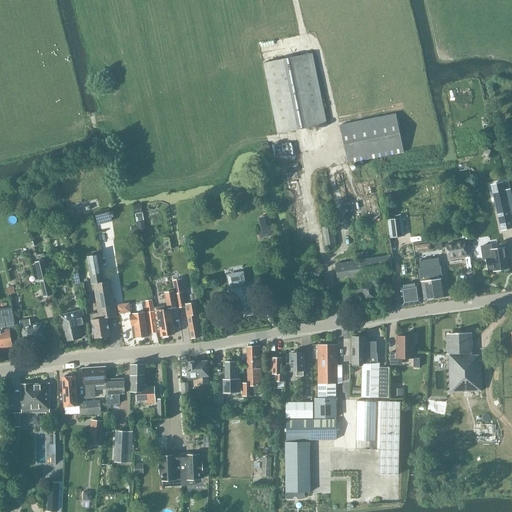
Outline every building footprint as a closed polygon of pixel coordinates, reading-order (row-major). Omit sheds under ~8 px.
[(264,63),(278,134),(327,124),(313,53),(264,63)] [(404,152),(396,114),(340,125),(348,164),(404,152)] [(496,152),(486,148),(484,154),(493,159),(496,152)] [(291,165),(281,166),(283,176),(293,174),(291,165)] [(505,191),(504,189),(492,191),(501,230),(511,227),(511,222),(511,221),(511,198),(510,189),(505,191)] [(95,212),(98,222),(111,218),(109,209),(95,212)] [(265,230),(259,232),(261,238),(275,235),(270,216),(262,218),(265,230)] [(400,218),(388,219),(390,238),(403,236),(400,218)] [(146,232),(144,221),(137,222),(139,233),(146,232)] [(322,227),(325,247),(336,246),(333,226),(322,227)] [(480,260),(480,239),(472,239),(472,247),(470,247),(470,259),(480,260)] [(464,241),(446,244),(448,256),(466,253),(464,241)] [(424,248),(424,244),(415,245),(416,253),(422,252),(424,248)] [(491,245),(481,246),(483,260),(486,260),(488,270),(494,269),(494,271),(508,269),(506,256),(510,256),(509,247),(492,250),(491,245)] [(359,259),(335,263),(339,281),(349,279),(359,278),(359,279),(394,272),(391,254),(369,257),(368,251),(358,253),(359,259)] [(100,254),(87,256),(92,284),(94,284),(99,313),(91,314),(95,339),(110,336),(107,318),(117,316),(111,280),(105,282),(100,254)] [(438,258),(420,261),(421,269),(420,269),(422,281),(421,281),(424,300),(445,297),(442,278),(440,266),(439,266),(438,258)] [(298,269),(316,280),(322,270),(305,259),(298,269)] [(44,260),(36,262),(44,297),(52,296),(44,260)] [(76,260),(66,261),(67,268),(70,268),(72,276),(72,281),(80,279),(79,275),(77,260),(76,260)] [(244,267),(226,270),(229,289),(229,290),(231,290),(231,294),(229,296),(230,299),(233,300),(234,310),(245,308),(245,309),(251,308),(250,307),(260,305),(256,284),(248,286),(244,267)] [(350,285),(349,285),(351,296),(362,295),(363,302),(379,300),(376,281),(360,284),(359,279),(359,278),(349,279),(350,285)] [(181,279),(174,281),(174,285),(178,307),(186,306),(185,304),(186,304),(182,283),(181,279)] [(400,287),(402,306),(422,303),(420,291),(419,284),(400,287)] [(7,288),(8,295),(15,293),(13,286),(7,288)] [(166,292),(168,308),(176,307),(174,290),(166,292)] [(117,303),(118,314),(130,313),(129,302),(117,303)] [(186,304),(185,304),(186,306),(191,338),(202,337),(196,302),(186,304)] [(165,306),(154,307),(158,332),(161,332),(161,336),(175,334),(173,318),(172,318),(171,311),(166,312),(165,309),(165,306)] [(18,340),(12,307),(0,309),(0,348),(13,346),(12,341),(18,340)] [(86,324),(83,310),(60,315),(66,341),(83,337),(80,325),(86,324)] [(145,312),(130,314),(132,325),(134,324),(136,338),(148,336),(148,333),(150,333),(157,332),(155,318),(154,311),(145,312)] [(21,326),(24,344),(46,340),(42,323),(31,325),(30,320),(20,322),(21,326)] [(471,334),(448,335),(449,354),(450,393),(482,391),(481,355),(471,355),(471,334)] [(353,366),(362,366),(361,397),(389,397),(389,367),(380,367),(379,363),(377,362),(377,353),(376,341),(366,342),(366,336),(352,336),(352,365),(353,365),(353,366)] [(390,365),(398,365),(398,358),(414,358),(414,336),(397,336),(397,352),(390,352),(390,365)] [(243,394),(258,393),(258,386),(261,386),(261,345),(248,347),(248,386),(242,386),(243,394)] [(318,345),(318,368),(318,398),(314,398),(315,417),(336,417),(336,398),(335,398),(334,384),(338,384),(337,345),(318,345)] [(290,363),(285,363),(285,371),(297,371),(297,376),(304,376),(303,371),(305,371),(304,353),(298,353),(297,352),(293,353),(291,354),(289,354),(290,363)] [(346,379),(346,357),(338,357),(338,379),(346,379)] [(284,381),(284,380),(285,375),(282,375),(282,358),(273,358),(272,374),(275,375),(275,381),(284,381)] [(227,363),(226,363),(226,368),(227,380),(227,391),(235,391),(235,398),(242,398),(242,387),(240,387),(240,380),(238,380),(237,368),(235,368),(235,362),(233,362),(233,361),(232,359),(229,360),(227,361),(227,363)] [(187,381),(196,380),(196,378),(203,377),(203,384),(208,383),(207,363),(194,364),(194,362),(186,362),(187,381)] [(131,368),(131,391),(137,391),(137,401),(146,401),(146,403),(156,403),(155,385),(144,386),(144,385),(144,364),(131,365),(131,368)] [(107,382),(106,368),(83,369),(85,399),(95,398),(94,384),(106,384),(106,383),(107,382)] [(65,377),(63,377),(65,407),(79,406),(78,391),(76,391),(75,376),(71,377),(70,375),(66,375),(65,377)] [(107,380),(108,405),(111,405),(111,403),(120,403),(120,393),(125,393),(125,378),(116,378),(116,380),(114,380),(113,378),(107,379),(107,380)] [(21,384),(22,413),(49,413),(49,385),(32,385),(32,384),(21,384)] [(356,448),(380,449),(379,474),(399,475),(401,401),(357,400),(356,448)] [(80,403),(81,415),(101,414),(100,401),(80,403)] [(286,402),(286,418),(313,418),(313,402),(286,402)] [(20,427),(20,413),(10,413),(10,427),(20,427)] [(91,419),(89,445),(102,446),(104,420),(91,419)] [(286,440),(285,440),(285,442),(286,454),(309,454),(309,440),(337,440),(336,419),(287,419),(286,440)] [(116,431),(114,462),(132,463),(133,432),(116,431)] [(162,463),(159,463),(160,474),(162,474),(162,481),(176,480),(176,479),(181,479),(180,454),(174,454),(174,455),(168,456),(161,456),(162,463)] [(187,454),(180,454),(181,479),(187,479),(188,479),(188,485),(195,485),(195,480),(201,479),(201,473),(203,473),(202,462),(200,462),(200,454),(187,455),(187,454)] [(372,475),(373,491),(367,491),(368,499),(382,498),(381,475),(372,475)] [(50,482),(48,511),(60,511),(63,482),(50,482)] [(348,499),(359,498),(358,490),(347,491),(348,499)]
